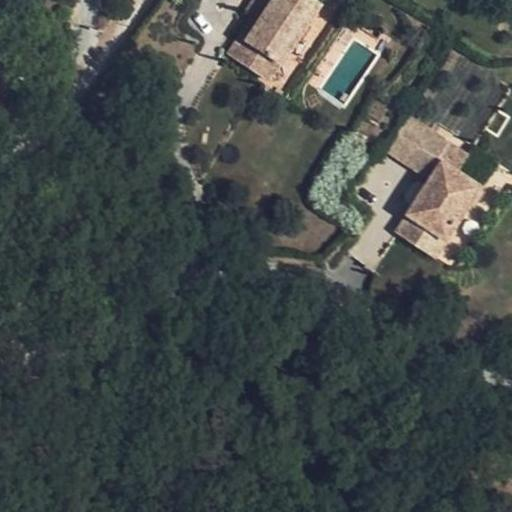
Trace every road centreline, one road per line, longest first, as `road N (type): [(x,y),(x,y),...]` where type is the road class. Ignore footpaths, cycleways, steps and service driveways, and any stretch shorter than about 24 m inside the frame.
road 1 (residential): [(0,264),(26,276),(59,339),(85,350),(253,267),(337,279),(511,373)]
road 2 (residential): [(0,149),(32,123),(28,69),(0,11)]
